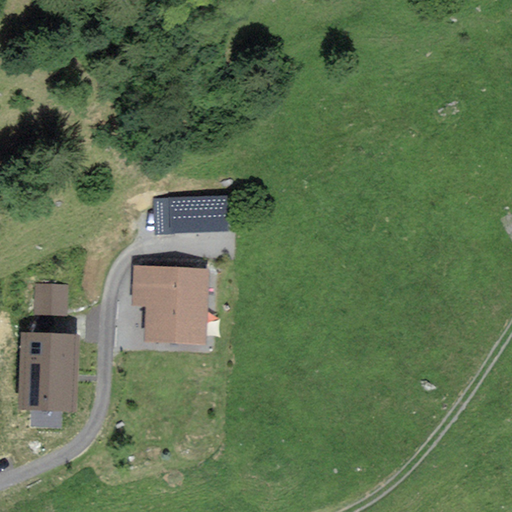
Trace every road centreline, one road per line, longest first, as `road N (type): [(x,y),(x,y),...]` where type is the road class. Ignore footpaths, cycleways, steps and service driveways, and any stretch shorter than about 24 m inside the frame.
road 1 (residential): [(181,244),(131,254),(113,277),(100,405),(83,444),(0,486)]
road 2 (track): [(350,511),(422,452),(511,324)]
